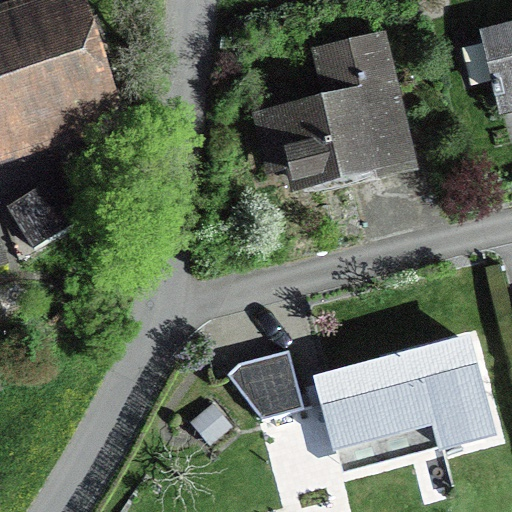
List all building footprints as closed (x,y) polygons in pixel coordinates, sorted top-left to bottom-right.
[(0,132),(109,97),(81,11),(0,37),(0,132)] [(511,32),(482,40),(492,86),(487,87),(490,99),(495,98),(498,111),(511,108),(511,32)] [(345,189),(408,175),(378,42),(313,57),(325,108),(257,124),(268,171),(291,166),(296,187),(342,177),(345,189)] [(36,251),(88,216),(59,174),(7,209),(36,251)] [(489,439),(465,346),(314,386),(331,452),(430,425),(437,452),(489,439)] [(224,380),(258,425),(300,414),(285,356),(235,369),(224,380)]
